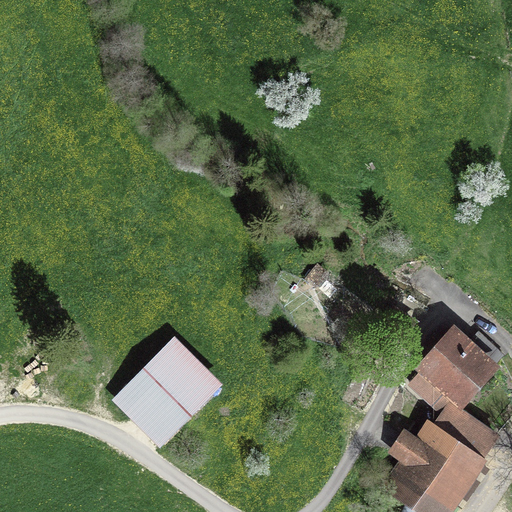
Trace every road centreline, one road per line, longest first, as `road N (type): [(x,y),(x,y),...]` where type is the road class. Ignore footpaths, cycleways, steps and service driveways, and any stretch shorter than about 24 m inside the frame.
road 1 (track): [(511,359),(503,338),(463,323),(418,328),(312,511)]
road 2 (track): [(213,511),(105,435),(36,418),(0,422)]
